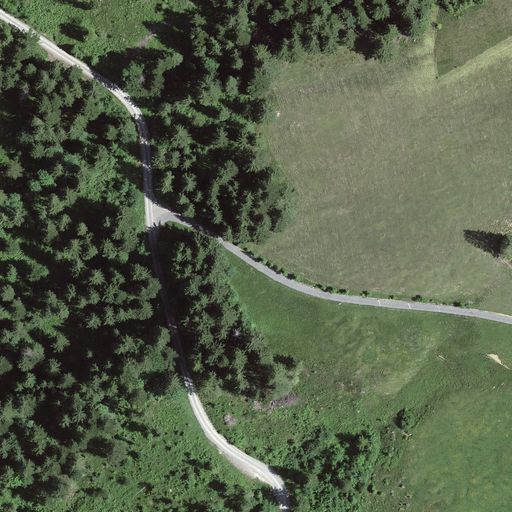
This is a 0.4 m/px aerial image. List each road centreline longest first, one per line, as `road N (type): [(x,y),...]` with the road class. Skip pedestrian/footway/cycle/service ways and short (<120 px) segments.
road 1 (track): [(284,511),(272,480),(208,428),(174,343),(138,116),(120,92),(0,12)]
road 2 (track): [(148,207),(196,225),(300,288),(511,321)]
